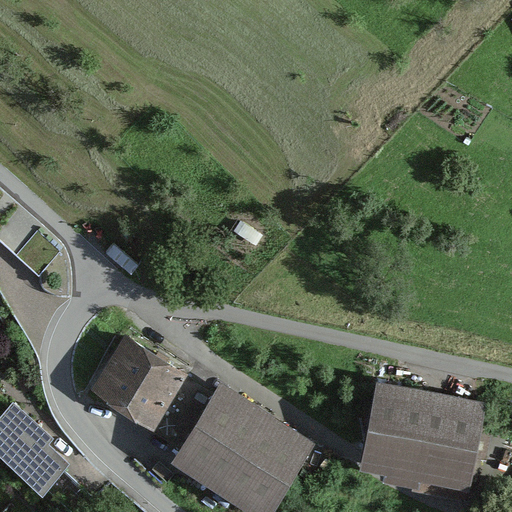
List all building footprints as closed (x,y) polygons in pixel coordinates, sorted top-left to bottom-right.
[(197,371),(134,334),(104,382),(167,420),(197,371)] [(205,379),(171,442),(184,449),(218,386),(205,379)] [(323,443),(228,385),(188,452),(282,509),(323,443)] [(494,405),(392,388),(379,462),(403,479),(479,492),(494,405)] [(0,427),(0,449),(47,487),(76,451),(18,405),(0,427)]
